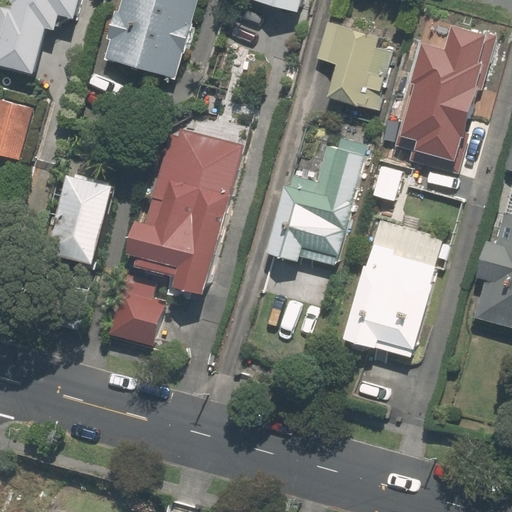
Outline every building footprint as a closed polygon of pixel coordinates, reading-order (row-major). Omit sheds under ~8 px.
[(8,0),(7,0),(0,30),(0,59),(44,71),(57,23),(66,25),(70,9),(80,12),(83,0),(20,0),(19,3),(8,0)] [(130,0),(115,62),(186,79),(205,0),(130,0)] [(467,0),(502,9),(504,0),(467,0)] [(407,35),(337,20),(328,63),(351,67),(345,96),(392,106),(407,35)] [(448,44),(488,55),(494,33),(454,22),(448,44)] [(0,110),(0,153),(29,162),(45,107),(4,96),(0,110)] [(187,283),(222,291),(258,144),(181,125),(148,263),(190,273),(187,283)] [(388,155),(409,160),(414,139),(394,133),(388,155)] [(280,249),(346,263),(370,152),(335,145),(327,182),(296,175),(280,249)] [(445,158),(431,154),(424,178),(438,182),(445,158)] [(383,195),(404,201),(411,174),(390,168),(383,195)] [(67,249),(111,260),(130,184),(85,174),(67,249)] [(511,214),(505,242),(497,240),(487,276),(495,278),(485,316),(511,322),(511,214)] [(380,225),(356,338),(426,353),(451,240),(380,225)] [(0,299),(14,251),(0,246),(0,299)] [(119,333),(166,345),(176,303),(130,292),(119,333)]
